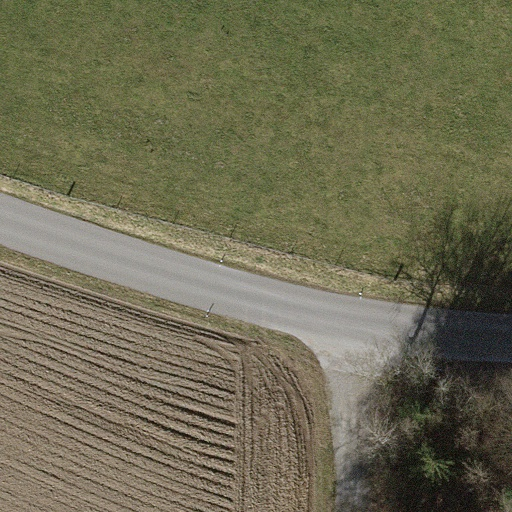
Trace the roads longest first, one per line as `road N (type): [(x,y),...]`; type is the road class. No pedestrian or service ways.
road 1 (unclassified): [(511,336),(348,317),(0,213)]
road 2 (track): [(351,511),(348,317)]
